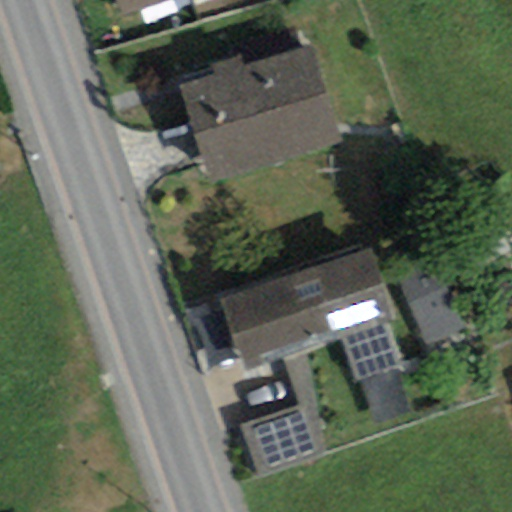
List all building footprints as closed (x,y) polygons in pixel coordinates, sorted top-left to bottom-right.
[(120,0),(124,11),(155,0),(120,0)] [(316,40),(178,83),(206,171),(343,128),(316,40)] [(370,245),(221,300),(245,363),(394,307),(370,245)] [(404,270),(433,343),(469,329),(440,255),(404,270)] [(260,469),(324,457),(316,411),(252,423),(260,469)]
